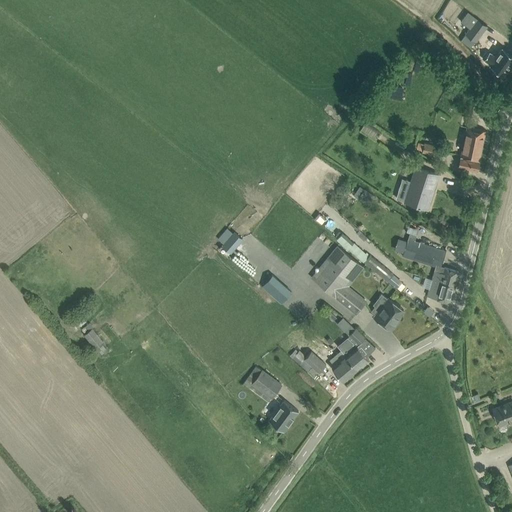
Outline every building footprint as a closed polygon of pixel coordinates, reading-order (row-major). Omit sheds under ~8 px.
[(476,20),(466,34),(475,41),(486,27),(483,25),(476,20)] [(511,53),(502,47),(496,56),(489,51),(484,60),(490,64),(489,65),(504,75),(511,63),(511,53)] [(401,90),(392,88),(391,98),(399,99),(401,90)] [(364,121),(360,129),(376,138),(380,130),(364,121)] [(463,146),(481,150),(486,130),(467,126),(463,146)] [(386,139),(403,150),(405,147),(388,136),(386,139)] [(424,142),(422,152),(440,156),(442,146),(424,142)] [(479,160),(481,150),(463,146),(461,156),(459,166),(478,170),(480,160),(479,160)] [(416,167),(405,201),(428,208),(439,174),(416,167)] [(374,201),(377,198),(368,191),(365,194),(374,201)] [(409,238),(403,255),(436,265),(433,278),(440,281),(455,285),(459,272),(459,271),(444,267),(444,268),(440,267),(446,250),(436,247),(416,240),(418,235),(410,232),(409,238)] [(241,243),(232,236),(222,247),(231,255),(241,243)] [(363,259),(371,251),(356,238),(349,246),(363,259)] [(363,266),(349,254),(337,245),(311,277),(337,298),(363,266)] [(370,253),(364,261),(395,286),(400,280),(393,274),(394,273),(370,253)] [(298,285),(290,278),(285,284),(275,274),(267,283),(285,300),(293,291),(298,285)] [(455,285),(440,281),(433,278),(428,295),(435,297),(450,303),(455,285)] [(389,298),(375,316),(391,329),(396,323),(394,322),(404,309),(389,298)] [(71,322),(77,328),(86,320),(81,313),(71,322)] [(355,327),(355,328),(351,325),(346,331),(359,344),(365,337),(355,327)] [(92,327),(84,334),(101,355),(110,348),(92,327)] [(348,337),(338,346),(342,350),(357,368),(369,359),(357,345),(356,347),(348,337)] [(295,349),(289,356),(307,372),(310,368),(316,373),(318,371),(320,372),(326,364),(311,351),(305,358),(295,349)] [(342,350),(330,360),(334,365),(332,367),(343,380),(357,368),(342,350)] [(256,365),(243,382),(269,401),(272,397),(281,384),(262,370),(256,365)] [(299,410),(284,400),(279,396),(276,399),(281,403),(269,420),(284,430),(299,410)] [(499,424),(508,420),(511,419),(511,418),(511,400),(493,408),(499,424)]
